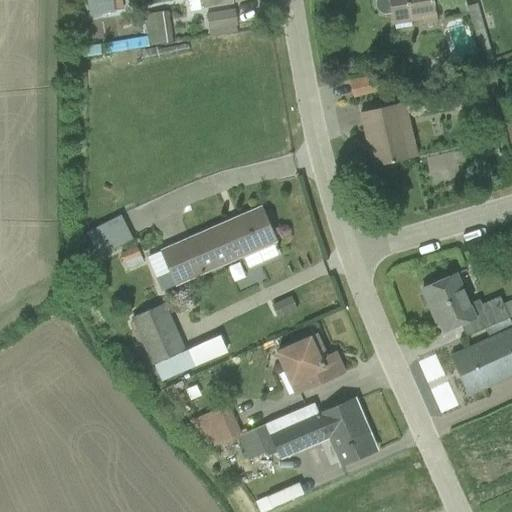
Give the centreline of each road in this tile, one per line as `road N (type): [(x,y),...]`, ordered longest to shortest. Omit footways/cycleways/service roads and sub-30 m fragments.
road 1 (residential): [(458,511),(347,258)]
road 2 (residential): [(347,258),(307,109),(289,0)]
road 3 (residential): [(347,258),(511,207)]
